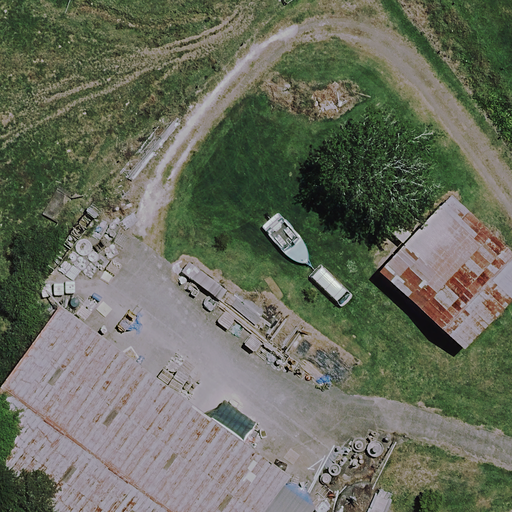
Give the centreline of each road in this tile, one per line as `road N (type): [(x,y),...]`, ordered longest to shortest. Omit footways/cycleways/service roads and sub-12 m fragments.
road 1 (track): [(352,8),(253,38),(157,177),(144,245),(173,304),(346,408),(511,449)]
road 2 (track): [(341,0),(511,203)]
